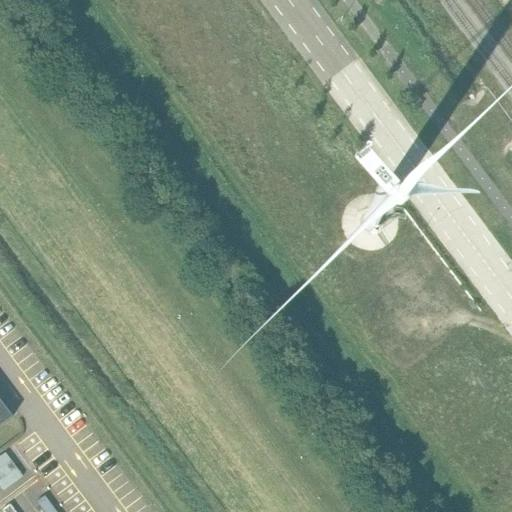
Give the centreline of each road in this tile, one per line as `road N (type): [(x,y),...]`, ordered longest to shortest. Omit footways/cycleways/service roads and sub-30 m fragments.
road 1 (unclassified): [(511,302),(286,0)]
road 2 (unknown): [(0,354),(114,511)]
